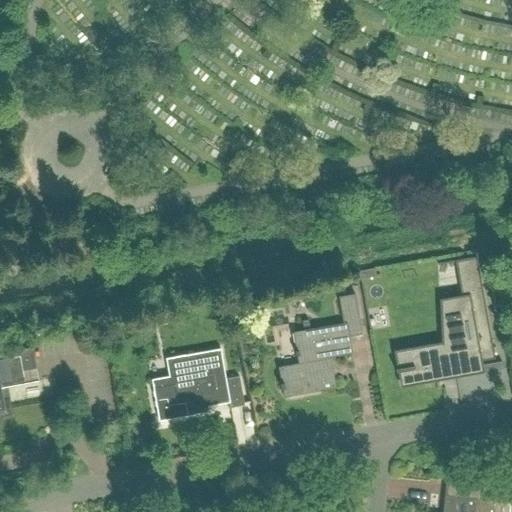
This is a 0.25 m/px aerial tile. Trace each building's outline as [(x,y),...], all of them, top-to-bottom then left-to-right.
[(459,313),(440,316),(441,342),(393,351),(396,369),(395,369),(395,372),(412,369),(415,383),(403,385),(404,387),(444,380),(444,379),(444,366),(453,365),(453,366),(455,365),(453,355),(478,351),(479,361),(481,361),(494,359),(476,257),(454,260),(455,262),(464,313),(459,314),(459,313)] [(358,271),(359,272),(360,279),(361,279),(379,275),(379,274),(375,275),(374,269),(374,268),(358,271)] [(283,397),(336,388),(332,367),(327,368),(326,358),(352,353),(349,337),(362,334),(355,294),(339,297),(343,323),(292,332),(296,351),(295,351),(296,356),(297,356),(298,364),(278,367),(281,384),(280,384),(281,389),(282,389),(283,397)] [(0,417),(6,416),(1,388),(39,381),(33,348),(19,351),(20,357),(0,360),(0,417)] [(151,381),(158,421),(211,412),(209,399),(229,396),(232,408),(246,405),(241,377),(226,379),(222,354),(223,354),(222,349),(167,359),(170,377),(151,381)] [(510,511),(511,501),(481,499),(483,484),(446,481),(443,511),(510,511)]
